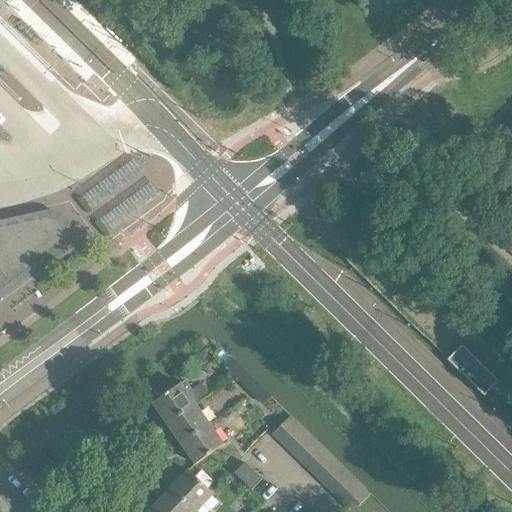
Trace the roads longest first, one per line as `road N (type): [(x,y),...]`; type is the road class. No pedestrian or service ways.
road 1 (tertiary): [(92,323),(122,314),(248,215),(395,77)]
road 2 (tertiary): [(395,77),(308,134),(109,298),(92,323)]
